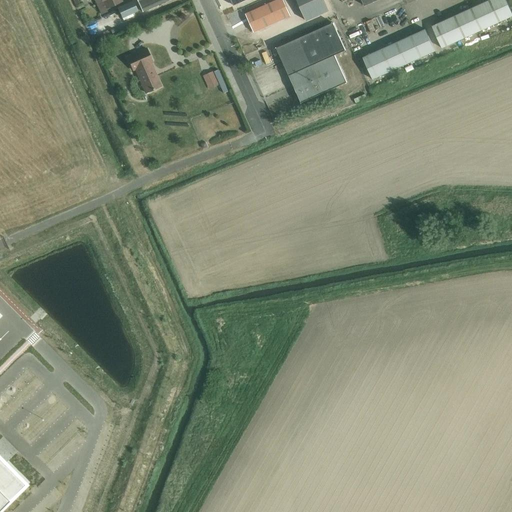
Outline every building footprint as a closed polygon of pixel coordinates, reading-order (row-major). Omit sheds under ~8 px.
[(122,1),(121,0),(101,0),(106,9),(122,1)] [(136,0),(142,12),(168,0),(136,0)] [(291,16),(283,0),(275,0),(245,14),(254,32),(291,16)] [(323,0),(297,0),(307,21),(329,11),(323,0)] [(511,12),(506,0),(489,0),(432,26),(442,48),(460,40),(478,32),(511,16),(511,12)] [(138,11),(134,2),(118,9),(122,18),(138,11)] [(334,22),(277,48),(301,103),(347,82),(335,55),(346,50),(334,22)] [(373,80),(435,51),(425,29),(363,57),(373,80)] [(142,85),(146,93),(161,87),(150,63),(152,61),(147,49),(127,57),(133,70),(135,69),(139,76),(138,77),(141,86),(142,85)] [(274,61),(270,50),(265,52),(269,63),(274,61)] [(213,72),(206,75),(211,88),(219,85),(213,72)] [(368,93),(356,97),(358,103),(370,99),(368,93)] [(0,509),(5,504),(6,504),(18,492),(25,484),(18,476),(6,465),(5,464),(4,465),(3,466),(0,462),(0,509)]
